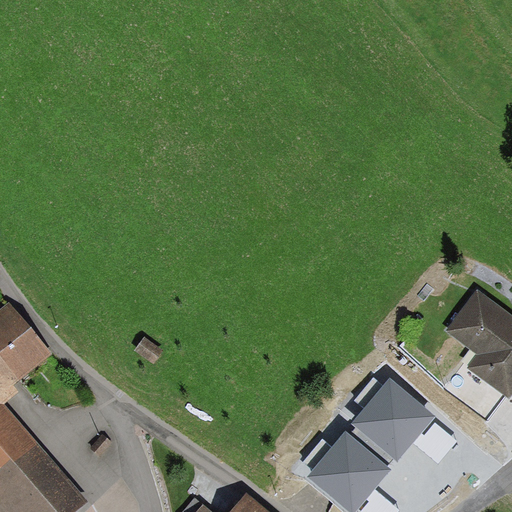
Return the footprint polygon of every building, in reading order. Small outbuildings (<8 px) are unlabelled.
[(468,370),(510,401),(511,398),(511,316),(477,290),(446,333),(478,357),(468,370)] [(0,510),(1,511),(75,511),(88,502),(6,407),(21,394),(16,389),(55,356),(10,303),(0,311),(0,510)] [(145,339),(137,350),(153,362),(161,351),(145,339)] [(367,409),(384,387),(374,379),(357,401),(367,409)] [(357,428),(393,457),(396,460),(434,415),(391,380),(384,387),(367,409),(353,425),(357,428)] [(350,437),(386,466),(393,457),(357,428),(350,437)] [(90,450),(101,458),(113,444),(102,435),(90,450)] [(317,472),(311,479),(351,511),(353,511),(389,468),(386,466),(350,437),(347,435),(335,450),(317,472)] [(317,472),(335,450),(323,440),(305,462),(317,472)] [(264,511),(248,498),(236,511),(211,511),(195,498),(184,511),(264,511)]
